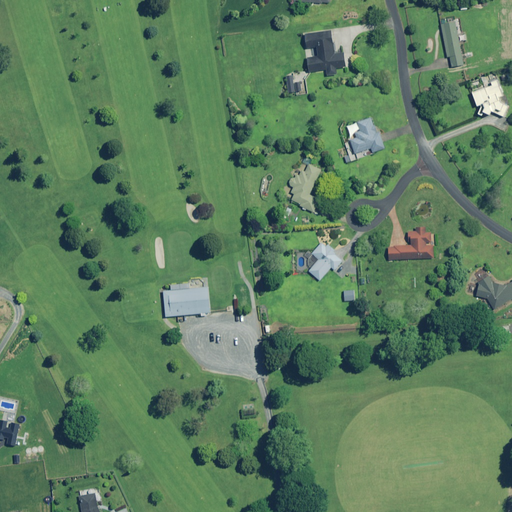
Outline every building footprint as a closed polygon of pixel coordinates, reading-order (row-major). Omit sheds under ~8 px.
[(463,66),(455,23),(442,26),(448,59),(450,58),(452,69),(463,66)] [(334,56),(331,32),(305,36),(307,50),(317,48),(318,58),(307,60),(309,74),(327,71),(328,77),(337,76),(336,70),(346,69),(344,55),(334,56)] [(481,108),(482,111),(483,110),(484,110),(485,113),(483,117),(490,120),(491,116),(494,117),(495,115),(504,119),(507,110),(502,107),(501,105),(500,103),(499,100),(503,98),(497,83),(491,85),(493,89),(472,96),(477,109),(481,108)] [(350,142),(355,155),(371,150),(373,154),(385,150),(379,134),(376,136),(370,120),(357,124),(360,133),(355,135),(356,140),(350,142)] [(294,196),(292,202),(301,206),(300,208),(314,214),(320,201),(310,197),(322,172),(309,166),(306,174),(302,172),(299,177),(297,176),(292,188),(294,189),(291,194),(294,196)] [(388,250),(389,262),(434,260),(433,247),(426,248),(426,245),(431,244),(430,234),(425,235),(425,230),(416,230),(416,233),(408,234),(409,243),(411,243),(412,247),(394,248),(394,250),(388,250)] [(326,249),(321,245),(312,255),(319,262),(309,273),(320,282),(331,269),(335,272),(342,263),(334,256),(336,255),(328,247),(326,249)] [(487,301),(494,312),(511,301),(511,284),(505,288),(494,286),(490,279),(478,286),(479,287),(477,298),(487,301)] [(164,294),(166,320),(210,315),(208,289),(164,294)] [(354,292),(344,293),(345,302),(355,302),(354,292)] [(226,306),(227,311),(232,311),(232,313),(238,313),(237,299),(233,299),(234,306),(226,306)] [(244,404),(245,416),(255,415),(254,403),(244,404)] [(98,511),(97,509),(95,496),(79,499),(81,511),(98,511)]
